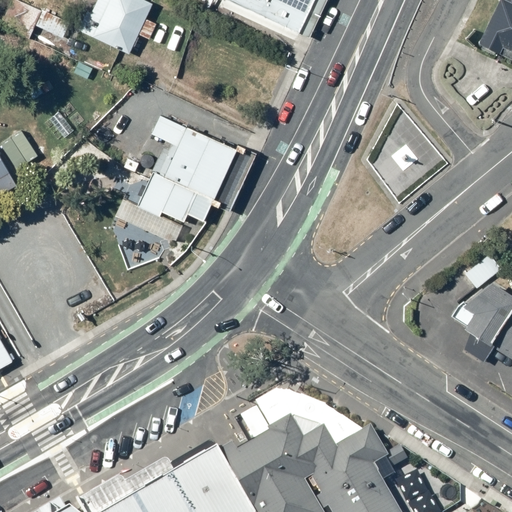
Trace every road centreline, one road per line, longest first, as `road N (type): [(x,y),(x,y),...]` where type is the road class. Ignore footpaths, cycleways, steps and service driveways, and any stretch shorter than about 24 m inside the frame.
road 1 (primary): [(385,0),(315,160),(244,281)]
road 2 (primary): [(244,281),(165,350),(0,440)]
road 3 (residential): [(316,328),(346,292),(488,172)]
road 4 (tertiary): [(316,328),(511,455)]
road 5 (residential): [(488,172),(419,85),(422,59),(451,0)]
